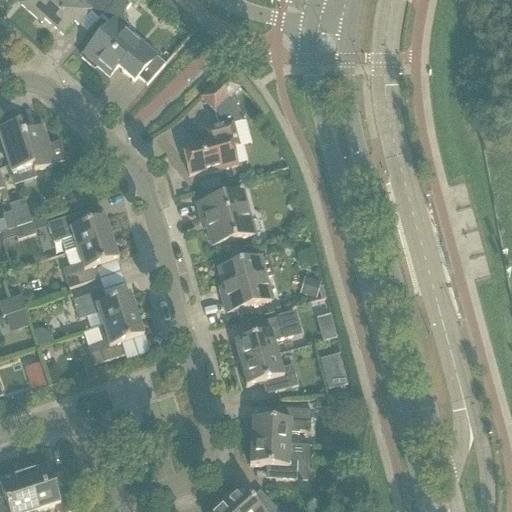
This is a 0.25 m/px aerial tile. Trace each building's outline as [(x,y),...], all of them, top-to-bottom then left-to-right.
[(25,0),(20,6),(36,19),(39,16),(62,36),(74,23),(77,26),(79,24),(80,23),(89,12),(98,20),(100,18),(111,6),(104,0),(25,0)] [(146,87),(164,67),(155,59),(155,58),(113,21),(80,59),(94,70),(96,68),(108,78),(117,69),(133,83),(137,79),(146,87)] [(227,100),(239,89),(225,75),(200,99),(213,113),(214,113),(218,127),(201,131),(205,146),(182,152),(188,177),(213,171),(213,173),(237,167),(232,150),(239,148),(232,126),(241,123),(237,114),(233,107),(227,100)] [(18,126),(0,131),(0,142),(3,152),(11,176),(31,170),(33,174),(35,173),(54,167),(66,163),(59,143),(48,147),(41,128),(21,134),(18,126)] [(258,220),(248,223),(241,195),(196,207),(202,227),(206,226),(212,248),(226,245),(229,253),(242,249),(240,241),(262,235),(258,220)] [(16,230),(31,225),(24,203),(9,208),(11,214),(16,230)] [(16,230),(11,214),(9,208),(8,208),(10,214),(1,217),(6,233),(16,230)] [(58,222),(46,226),(53,245),(60,243),(64,256),(76,252),(110,241),(103,220),(102,220),(81,227),(77,216),(58,222)] [(17,243),(35,237),(31,225),(16,230),(6,233),(0,234),(0,236),(2,243),(16,238),(17,243)] [(68,291),(80,287),(98,281),(95,270),(117,262),(110,241),(76,252),(81,265),(62,272),(68,291)] [(226,315),(270,303),(259,261),(218,272),(224,294),(220,295),(226,315)] [(316,301),(320,284),(304,279),(299,296),(316,301)] [(102,329),(136,317),(129,296),(106,304),(102,292),(72,303),(78,322),(97,316),(102,329)] [(0,313),(2,319),(24,312),(20,299),(0,304),(0,313)] [(249,340),(234,344),(240,367),(277,357),(273,344),(290,339),(297,327),(294,315),(256,326),(259,337),(249,340)] [(90,333),(82,335),(93,368),(124,358),(120,346),(143,339),(136,317),(102,329),(90,333)] [(327,391),(347,386),(340,354),(320,359),(327,391)] [(292,367),(280,370),(277,357),(240,367),(246,389),(271,383),(274,395),(297,388),(292,367)] [(40,367),(25,371),(31,392),(46,388),(40,367)] [(50,385),(62,381),(57,368),(46,372),(50,385)] [(317,412),(328,411),(327,401),(316,402),(317,412)] [(309,434),(311,412),(279,410),(278,423),(252,421),(251,445),(289,447),(289,433),(309,434)] [(251,445),(249,468),(265,469),(275,469),(275,482),(306,484),(308,462),(309,448),(289,447),(251,445)] [(67,477),(52,483),(47,468),(24,475),(36,511),(41,511),(54,508),(55,511),(78,511),(67,477)] [(36,511),(24,475),(0,483),(0,491),(2,499),(0,500),(0,511),(36,511)] [(277,511),(266,500),(257,508),(239,489),(222,505),(228,511),(277,511)] [(335,511),(339,505),(327,500),(321,511),(335,511)]
